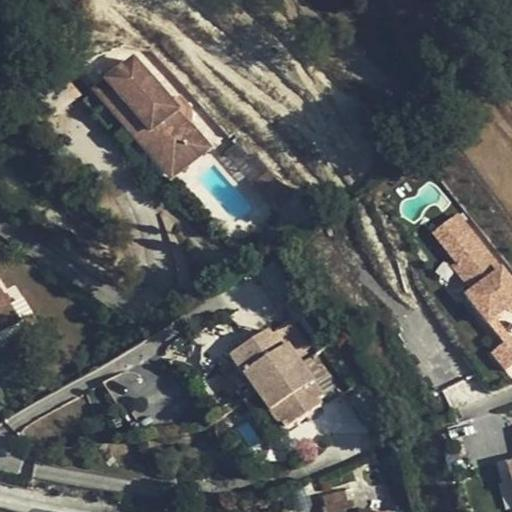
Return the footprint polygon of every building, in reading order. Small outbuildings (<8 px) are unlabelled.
[(166,185),(209,147),(132,59),(89,97),(166,185)] [(294,194),(271,168),(252,185),(275,211),(294,194)] [(464,304),(486,332),(498,322),(511,311),(511,287),(457,217),(431,237),(476,294),(464,304)] [(264,283),(283,268),(276,258),(256,273),(264,283)] [(264,283),(281,306),(301,290),(283,268),(264,283)] [(0,336),(21,323),(0,290),(0,336)] [(245,404),(256,396),(283,433),(307,416),(303,410),(317,400),(323,395),(301,364),(316,353),(293,321),(272,336),(258,346),(253,341),(218,366),(245,404)] [(486,332),(501,350),(511,341),(511,340),(498,322),(486,332)] [(258,346),(272,336),(268,331),(253,341),(258,346)] [(511,371),(511,341),(488,361),(502,379),(511,371)] [(329,372),(316,353),(301,364),(315,382),(329,372)] [(366,384),(346,398),(363,423),(384,408),(366,384)] [(272,441),(283,433),(256,396),(245,404),(272,441)] [(321,406),(317,400),(303,410),(307,416),(321,406)] [(389,511),(384,492),(324,507),(325,511),(389,511)]
